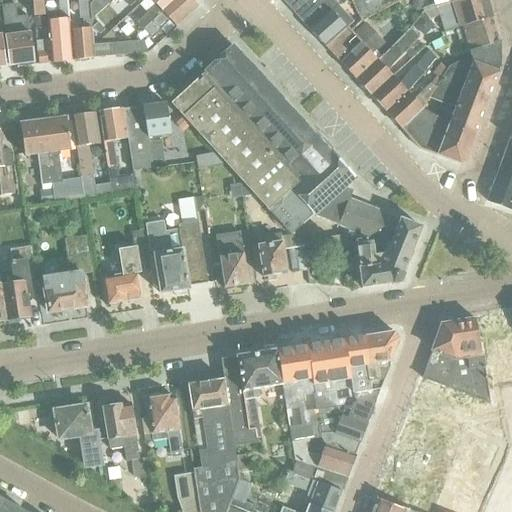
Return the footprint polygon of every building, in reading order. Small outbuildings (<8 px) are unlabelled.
[(43,0),(32,0),(34,16),(45,16),(43,0)] [(74,59),(71,31),(68,0),(57,0),(59,19),(48,21),(49,38),(36,40),(39,63),(74,59)] [(83,18),(84,29),(71,31),(74,59),(95,57),(94,45),(90,0),(78,0),(80,19),(83,18)] [(108,4),(107,3),(110,0),(99,0),(92,7),(98,13),(108,4)] [(136,21),(142,28),(173,0),(153,0),(156,3),(136,21)] [(175,26),(197,6),(191,0),(173,0),(142,28),(151,38),(160,29),(158,26),(168,17),(175,26)] [(281,0),(309,30),(326,49),(348,29),(347,28),(353,22),(333,0),(281,0)] [(464,0),(432,0),(436,10),(464,0)] [(460,27),(460,28),(492,16),(487,0),(464,0),(436,10),(436,11),(432,12),(434,17),(439,15),(444,32),(460,27)] [(13,3),(1,5),(9,61),(16,60),(17,66),(33,64),(29,31),(17,32),(13,3)] [(102,13),(92,21),(102,34),(113,26),(102,13)] [(492,16),(460,28),(467,54),(469,53),(499,42),(492,16)] [(351,33),(377,61),(389,51),(362,22),(351,33)] [(326,49),(355,81),(377,61),(351,33),(348,29),(326,49)] [(377,61),(355,81),(371,97),(393,77),(387,71),(418,39),(409,30),(389,51),(377,61)] [(95,57),(114,55),(128,42),(119,43),(111,31),(94,45),(95,57)] [(128,42),(114,55),(147,52),(148,51),(143,41),(128,42)] [(440,80),(440,82),(461,90),(453,112),(452,114),(480,123),(499,73),(499,42),(469,53),(470,57),(448,68),(446,71),(440,80)] [(301,225),(313,213),(335,192),(336,192),(354,176),(232,43),(200,73),(201,74),(170,102),(181,115),(189,124),(289,232),(291,234),(301,225)] [(371,97),(386,113),(407,93),(436,59),(428,51),(415,66),(400,85),(393,77),(371,97)] [(440,64),(432,74),(436,77),(440,80),(446,71),(440,64)] [(386,113),(401,130),(423,110),(432,95),(436,88),(430,84),(413,99),(407,93),(386,113)] [(143,104),(124,107),(128,137),(132,169),(152,166),(165,164),(161,135),(169,134),(171,134),(167,101),(143,104)] [(128,137),(124,107),(100,110),(111,194),(135,190),(133,174),(119,176),(117,166),(116,166),(113,139),(128,137)] [(423,110),(401,130),(419,150),(459,165),(465,164),(480,123),(452,114),(453,112),(441,107),(437,118),(423,110)] [(72,114),(81,175),(83,191),(95,189),(92,173),(88,143),(100,141),(96,110),(72,114)] [(56,119),(44,120),(53,182),(62,181),(57,150),(73,147),(68,117),(66,118),(66,115),(57,116),(56,119)] [(181,115),(175,121),(183,130),(189,124),(181,115)] [(23,123),(21,123),(24,153),(38,152),(42,183),(53,182),(44,120),(33,122),(32,120),(23,121),(23,123)] [(0,190),(1,195),(14,194),(11,167),(13,167),(10,150),(2,151),(0,132),(0,190)] [(511,133),(500,168),(488,202),(511,210),(511,133)] [(41,190),(43,202),(53,201),(52,189),(41,190)] [(335,192),(313,213),(357,231),(363,287),(392,284),(393,285),(401,284),(405,274),(403,273),(421,227),(335,192)] [(177,197),(181,222),(181,224),(177,224),(178,230),(165,232),(163,219),(145,222),(149,250),(153,249),(160,292),(171,290),(174,294),(183,293),(187,288),(188,287),(187,283),(206,280),(193,195),(177,197)] [(289,232),(256,238),(262,276),(266,275),(266,279),(274,278),(273,273),(278,272),(277,269),(285,267),(282,250),(303,246),(301,225),(291,234),(289,232)] [(239,230),(215,234),(217,246),(223,286),(247,282),(241,242),(239,230)] [(352,244),(350,234),(314,239),(316,249),(352,244)] [(65,242),(67,253),(70,272),(42,276),(48,312),(86,306),(80,273),(92,272),(87,239),(65,242)] [(0,280),(0,284),(0,287),(5,319),(29,315),(26,296),(32,296),(28,272),(34,271),(30,246),(10,250),(13,272),(0,273),(0,280)] [(139,293),(136,274),(141,273),(137,247),(118,250),(122,273),(101,276),(105,303),(108,302),(111,306),(117,305),(119,300),(128,299),(128,295),(139,293)] [(289,251),(291,273),(305,271),(302,250),(289,251)] [(444,324),(424,378),(491,403),(477,319),(444,324)] [(397,332),(367,337),(371,365),(367,365),(369,381),(386,379),(401,338),(397,332)] [(367,337),(346,340),(356,404),(377,401),(382,388),(370,391),(365,391),(363,381),(369,381),(367,365),(371,365),(367,337)] [(346,340),(278,351),(296,437),(317,433),(318,405),(352,400),(346,340)] [(278,351),(238,357),(250,430),(255,430),(256,438),(257,437),(263,437),(257,398),(261,397),(260,388),(284,384),(278,351)] [(222,359),(226,380),(235,445),(258,442),(257,437),(256,438),(255,430),(250,430),(238,357),(222,359)] [(194,468),(201,511),(226,511),(229,508),(231,507),(241,479),(237,455),(235,445),(226,380),(189,385),(194,420),(203,418),(208,450),(200,451),(202,467),(194,468)] [(169,438),(171,455),(185,453),(177,397),(173,398),(173,396),(164,398),(161,394),(154,395),(151,399),(149,399),(152,419),(143,420),(145,435),(154,434),(155,441),(169,438)] [(360,444),(377,401),(356,404),(351,418),(344,415),(336,434),(360,444)] [(127,461),(131,461),(134,477),(150,474),(148,458),(141,459),(132,403),(123,405),(117,402),(107,404),(105,408),(110,439),(112,449),(125,447),(127,461)] [(82,436),(87,466),(105,464),(101,432),(92,433),(88,406),(56,411),(60,439),(82,436)] [(466,431),(456,458),(492,472),(503,445),(466,431)] [(312,439),(293,442),(296,460),(298,460),(347,478),(356,456),(360,444),(336,434),(331,433),(323,434),(323,438),(326,445),(326,446),(321,458),(308,453),(312,439)] [(430,435),(426,447),(433,449),(437,438),(430,435)] [(246,454),(237,455),(241,479),(250,483),(246,454)] [(456,458),(446,484),(483,498),(492,472),(456,458)] [(347,478),(298,460),(293,473),(342,492),(347,478)] [(420,461),(416,472),(423,475),(428,464),(420,461)] [(201,511),(194,468),(193,468),(194,472),(174,475),(177,497),(182,511),(201,511)] [(305,503),(310,505),(328,511),(334,511),(342,492),(293,473),(288,472),(284,483),(294,486),(309,493),(305,503)] [(416,472),(412,484),(419,486),(423,475),(416,472)] [(252,484),(250,483),(241,479),(231,507),(244,511),(252,511),(255,506),(245,502),(252,484)] [(446,484),(436,511),(439,511),(477,511),(483,498),(446,484)] [(373,511),(413,511),(378,499),(373,511)] [(23,511),(5,502),(0,511),(23,511)]
